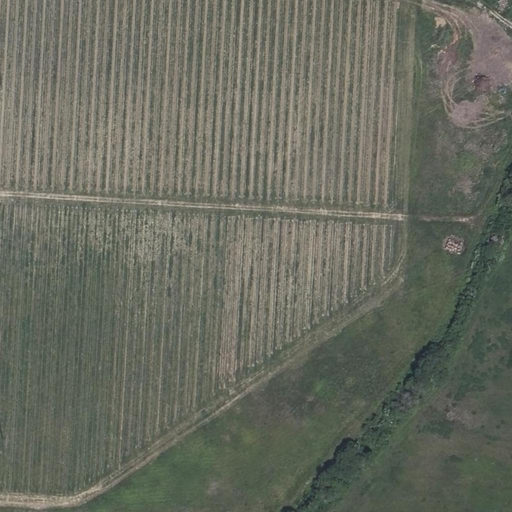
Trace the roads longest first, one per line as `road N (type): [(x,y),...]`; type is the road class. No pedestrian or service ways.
road 1 (track): [(0,196),(481,223)]
road 2 (track): [(511,159),(428,349),(285,511)]
road 3 (track): [(175,511),(0,497)]
